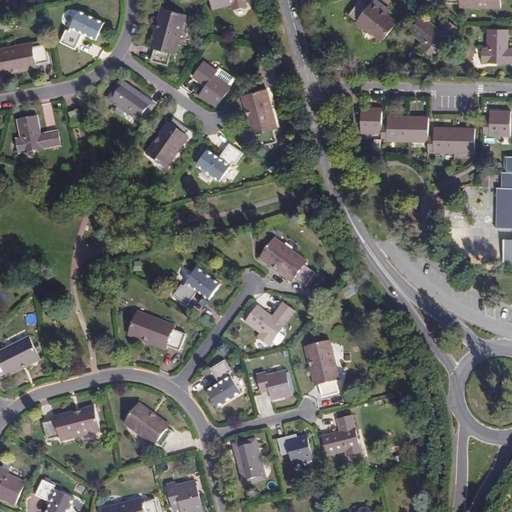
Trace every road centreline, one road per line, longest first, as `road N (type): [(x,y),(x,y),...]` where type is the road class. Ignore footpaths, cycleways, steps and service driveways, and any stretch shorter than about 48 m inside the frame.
road 1 (residential): [(511,90),(310,93)]
road 2 (tertiary): [(310,93),(338,193),(376,261)]
road 3 (residential): [(175,390),(117,374),(28,397),(9,412)]
road 4 (tertiary): [(486,350),(376,261)]
road 5 (tertiary): [(376,261),(457,376)]
road 6 (residential): [(175,390),(257,286)]
road 7 (residential): [(118,55),(74,87),(0,102)]
